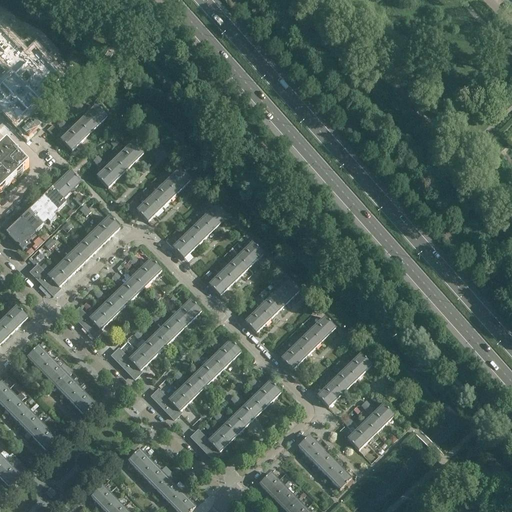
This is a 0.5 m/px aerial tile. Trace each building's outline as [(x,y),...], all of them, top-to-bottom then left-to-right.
[(0,60),(14,75),(0,88),(0,106),(18,125),(64,82),(36,52),(29,59),(0,27),(0,60)] [(107,119),(102,113),(101,111),(100,112),(96,107),(87,116),(98,127),(107,119)] [(98,127),(87,116),(79,125),(90,136),(98,127)] [(90,136),(79,125),(70,133),(81,144),(90,136)] [(81,144),(70,133),(61,142),(65,146),(66,147),(66,148),(66,147),(72,153),(81,144)] [(0,194),(29,167),(6,143),(0,149),(0,194)] [(144,156),(138,150),(137,148),(137,149),(132,144),(124,153),(135,164),(144,156)] [(135,164),(124,153),(115,162),(126,173),(135,164)] [(126,173),(115,162),(106,170),(117,181),(126,173)] [(117,181),(106,170),(97,179),(101,183),(102,185),(103,184),(108,190),(117,181)] [(191,182),(186,176),(184,174),(184,175),(180,170),(173,178),(184,189),(191,182)] [(81,184),(77,180),(76,179),(70,173),(61,182),(72,193),(81,184)] [(184,189),(173,178),(166,184),(177,196),(184,189)] [(72,193),(61,182),(52,190),(63,202),(63,201),(72,193)] [(177,196),(166,184),(159,191),(170,203),(177,196)] [(54,217),(66,204),(63,201),(63,202),(52,190),(37,205),(53,222),(56,219),(54,217)] [(170,203),(159,191),(151,198),(162,210),(170,203)] [(162,210),(151,198),(144,205),(155,217),(162,210)] [(53,222),(37,205),(22,220),(35,234),(48,223),(50,225),(53,222)] [(155,217),(144,205),(137,212),(141,217),(142,218),(148,224),(155,217)] [(227,219),(222,213),(221,212),(220,212),(216,208),(209,215),(220,226),(227,219)] [(220,226),(209,215),(202,222),(213,233),(220,226)] [(121,230),(109,218),(109,219),(100,227),(111,239),(120,230),(121,230)] [(36,235),(35,234),(22,220),(6,235),(23,252),(26,249),(25,249),(29,245),(27,243),(36,235)] [(213,233),(202,222),(195,228),(206,240),(213,233)] [(111,239),(100,227),(92,236),(103,247),(111,239)] [(206,240),(195,228),(187,235),(198,247),(206,240)] [(198,247),(187,235),(180,242),(191,254),(198,247)] [(103,247),(92,236),(83,244),(94,256),(103,247)] [(35,245),(33,247),(36,251),(44,243),(39,238),(33,243),(35,245)] [(191,254),(180,242),(173,249),(177,254),(178,255),(184,261),(191,254)] [(94,256),(83,244),(74,253),(85,264),(94,256)] [(263,256),(258,250),(257,249),(256,249),(252,245),(245,252),(256,263),(263,256)] [(256,263),(245,252),(238,259),(249,270),(256,263)] [(85,264),(74,253),(65,261),(76,272),(85,264)] [(249,270),(238,259),(231,266),(242,277),(249,270)] [(76,272),(65,261),(57,270),(68,281),(76,272)] [(162,273),(156,267),(157,267),(155,265),(155,266),(151,262),(142,270),(153,281),(162,273)] [(242,277),(231,266),(224,273),(235,284),(242,277)] [(59,290),(48,278),(38,268),(31,274),(53,297),(60,291),(59,290)] [(68,281),(57,270),(48,278),(59,290),(59,289),(68,281)] [(153,281),(142,270),(133,279),(145,290),(153,281)] [(235,284),(224,273),(216,279),(228,291),(235,284)] [(145,290),(133,279),(125,287),(136,298),(145,290)] [(228,291),(216,279),(209,287),(213,291),(214,292),(215,292),(220,298),(228,291)] [(299,293),(294,287),(293,286),(288,282),(281,289),(292,300),(299,293)] [(136,298),(125,287),(116,296),(127,307),(136,298)] [(292,300),(281,289),(274,296),(285,307),(292,300)] [(127,307),(116,296),(107,304),(118,315),(127,307)] [(285,307),(274,296),(267,303),(278,314),(285,307)] [(89,301),(84,307),(89,312),(94,306),(89,301)] [(202,313),(196,308),(196,307),(195,306),(191,302),(182,311),(193,322),(202,313)] [(278,314),(267,303),(260,310),(271,321),(278,314)] [(118,315),(107,304),(99,312),(110,324),(118,315)] [(28,320),(22,314),(23,314),(21,312),(17,308),(8,317),(19,328),(28,320)] [(271,321),(260,310),(253,316),(264,328),(271,321)] [(100,333),(89,321),(79,311),(73,317),(95,340),(101,334),(100,333)] [(193,322),(182,311),(173,319),(184,331),(193,322)] [(110,324),(99,312),(89,321),(100,333),(110,324)] [(264,328),(253,316),(245,324),(249,328),(250,330),(251,329),(256,335),(264,328)] [(19,328),(8,317),(0,324),(0,326),(10,337),(19,328)] [(184,331),(173,319),(164,328),(175,339),(184,331)] [(336,330),(330,324),(329,323),(325,319),(317,326),(328,337),(336,330)] [(10,337),(0,326),(0,343),(1,345),(10,337)] [(328,337),(317,326),(310,333),(321,344),(328,337)] [(175,339),(164,328),(155,336),(166,347),(175,339)] [(321,344),(310,333),(303,340),(314,351),(321,344)] [(166,347),(155,336),(147,345),(158,356),(166,347)] [(314,351),(303,340),(296,347),(307,358),(314,351)] [(241,354),(237,350),(236,348),(235,347),(234,347),(230,343),(221,351),(232,363),(241,354)] [(158,356),(147,345),(138,353),(149,364),(158,356)] [(307,358),(296,347),(289,354),(300,365),(307,358)] [(35,366),(46,355),(39,348),(35,352),(34,352),(33,353),(28,359),(35,366)] [(140,373),(129,362),(119,351),(112,358),(135,381),(141,374),(140,373)] [(232,363),(221,351),(212,360),(224,371),(232,363)] [(149,364),(138,353),(129,362),(140,373),(149,364)] [(300,365),(289,354),(281,361),(285,365),(286,367),(287,366),(292,372),(300,365)] [(42,373),(53,363),(46,355),(35,366),(42,373)] [(372,367),(366,362),(366,361),(365,360),(361,356),(353,363),(364,375),(372,367)] [(224,371),(212,360),(204,368),(215,380),(224,371)] [(49,380),(60,370),(53,363),(42,373),(49,380)] [(364,375),(353,363),(346,370),(357,381),(364,375)] [(215,380),(204,368),(195,377),(206,388),(215,380)] [(56,388),(67,377),(60,370),(49,380),(56,388)] [(357,381),(346,370),(339,377),(350,388),(357,381)] [(62,395),(73,384),(67,377),(56,388),(62,395)] [(206,388),(195,377),(186,385),(197,397),(206,388)] [(350,388),(339,377),(332,384),(343,395),(350,388)] [(281,395),(276,390),(275,389),(276,389),(274,387),(274,388),(270,383),(261,392),(272,403),(281,395)] [(0,400),(9,392),(2,384),(0,385),(0,400)] [(69,402),(80,391),(73,384),(62,395),(69,402)] [(343,395),(332,384),(325,391),(336,402),(343,395)] [(197,397),(186,385),(178,394),(189,405),(197,397)] [(76,409),(87,398),(80,391),(69,402),(76,409)] [(336,402),(325,391),(317,398),(322,402),(321,402),(323,404),(328,409),(336,402)] [(0,404),(5,410),(16,399),(9,392),(0,400),(0,404)] [(181,415),(180,414),(169,403),(159,392),(152,398),(174,421),(181,415)] [(272,403),(261,392),(252,401),(263,412),(272,403)] [(189,405),(178,394),(169,403),(180,414),(189,405)] [(90,410),(95,406),(87,398),(76,409),(83,416),(89,411),(91,410),(90,410)] [(11,417),(23,406),(16,399),(5,410),(11,417)] [(263,412),(252,401),(243,409),(254,420),(263,412)] [(18,424),(30,413),(23,406),(11,417),(18,424)] [(394,418),(389,412),(387,411),(383,407),(374,415),(385,427),(394,418)] [(254,420),(243,409),(235,418),(246,429),(254,420)] [(25,431),(37,420),(30,413),(18,424),(25,431)] [(385,427),(374,415),(365,424),(376,435),(385,427)] [(246,429),(235,418),(226,426),(237,438),(246,429)] [(32,438),(43,427),(37,420),(25,431),(32,438)] [(376,435),(365,424),(357,432),(368,444),(376,435)] [(237,438),(226,426),(217,435),(228,446),(237,438)] [(39,445),(50,434),(43,427),(32,438),(39,445)] [(368,444),(357,432),(348,441),(352,445),(353,447),(359,452),(368,444)] [(219,455),(228,446),(217,435),(208,443),(198,433),(192,439),(214,462),(220,456),(219,455)] [(53,446),(58,442),(50,434),(39,445),(46,453),(52,447),(54,446),(53,446)] [(305,456),(317,445),(310,438),(305,442),(305,441),(304,443),(298,449),(305,456)] [(312,463),(324,452),(317,445),(305,456),(312,463)] [(136,470),(147,459),(140,452),(135,456),(134,457),(128,463),(136,470)] [(319,470),(331,459),(324,452),(312,463),(319,470)] [(143,477),(154,466),(147,459),(136,470),(143,477)] [(326,477),(337,466),(331,459),(319,470),(326,477)] [(0,479),(2,481),(13,470),(6,463),(0,469),(0,479)] [(149,484),(161,473),(154,466),(143,477),(149,484)] [(333,484),(344,473),(337,466),(326,477),(333,484)] [(16,482),(20,478),(13,470),(2,481),(9,489),(15,483),(16,482)] [(156,491),(168,481),(161,473),(149,484),(156,491)] [(347,485),(352,481),(344,473),(333,484),(340,492),(346,486),(347,485)] [(267,493),(278,482),(271,475),(265,481),(265,480),(264,482),(260,486),(267,493)] [(163,499),(175,488),(168,481),(156,491),(163,499)] [(274,500),(285,489),(278,482),(267,493),(274,500)] [(99,506),(110,495),(103,488),(98,492),(97,493),(91,499),(99,506)] [(170,506),(182,495),(175,488),(163,499),(170,506)] [(281,508),(292,496),(285,489),(274,500),(281,508)] [(104,511),(106,511),(117,502),(110,495),(99,506),(104,511)] [(176,511),(177,511),(188,502),(182,495),(170,506),(176,511)] [(285,511),(290,511),(299,504),(292,496),(281,508),(285,511)] [(120,511),(124,509),(117,502),(106,511),(120,511)] [(192,511),(196,509),(188,502),(177,511),(192,511)]
